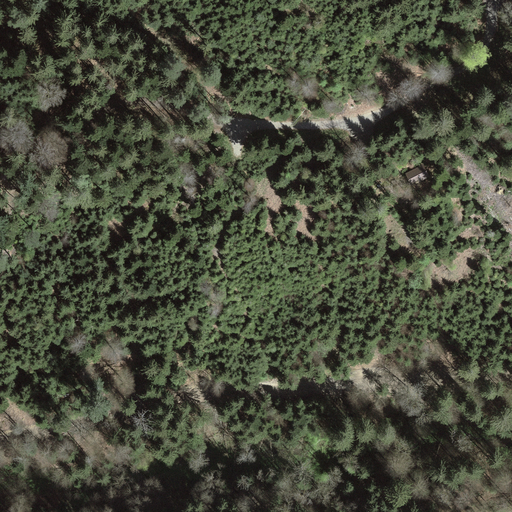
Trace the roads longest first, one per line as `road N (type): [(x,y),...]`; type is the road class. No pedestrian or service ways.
road 1 (track): [(0,435),(108,416),(131,400),(511,374)]
road 2 (track): [(485,0),(488,17),(466,64),(433,92),(375,119),(333,128),(229,119),(153,96),(109,108),(65,136)]
